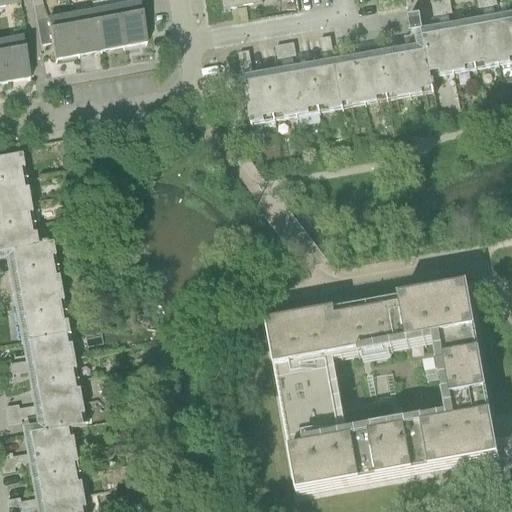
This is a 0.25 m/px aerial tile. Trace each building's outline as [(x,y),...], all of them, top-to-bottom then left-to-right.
[(39,0),(30,0),(32,9),(41,7),(39,0)] [(221,0),(223,12),(262,5),(261,0),(221,0)] [(245,86),(243,86),(243,89),(244,89),(251,130),(253,130),(253,129),(274,125),(274,126),(276,125),(297,121),(297,122),(298,122),(298,121),(319,117),(319,118),(321,118),(320,117),(341,113),(341,114),(343,114),(343,113),(364,109),(364,110),(365,110),(365,109),(387,105),(387,106),(388,106),(388,105),(398,103),(409,101),(410,102),(411,102),(411,101),(432,97),(432,99),(434,99),(433,91),(435,90),(434,85),(432,86),(431,82),(453,78),(453,79),(455,79),(454,77),(475,74),(475,75),(477,75),(477,74),(498,70),(498,71),(500,71),(499,69),(511,67),(511,25),(496,29),(493,8),(496,8),(495,3),(494,0),(476,0),(476,1),(478,11),(483,10),(486,30),(469,33),(469,32),(468,32),(468,33),(451,36),(448,16),(451,16),(450,6),(449,3),(432,7),(432,9),(434,19),(438,18),(441,38),(425,41),(424,39),(423,39),(420,18),(408,20),(409,27),(411,40),(406,47),(407,54),(401,55),(389,57),(334,66),(335,72),(313,76),(313,75),(311,75),(312,76),(295,79),(294,73),(292,59),(295,59),(293,47),(274,50),(277,62),(281,61),(284,75),(285,81),(268,84),(268,82),(266,83),(267,84),(245,88),(245,86)] [(115,9),(114,9),(122,52),(123,52),(123,51),(143,47),(143,48),(145,48),(144,47),(145,47),(138,7),(137,7),(137,5),(135,6),(135,7),(116,11),(115,9)] [(93,14),(92,14),(100,57),(101,56),(100,55),(121,51),(122,52),(114,9),(114,10),(114,11),(93,15),(93,14)] [(70,18),(69,18),(77,61),(78,61),(78,59),(99,55),(99,57),(100,57),(92,14),(91,14),(91,15),(70,19),(70,18)] [(47,24),(35,26),(37,34),(39,49),(50,47),(53,63),(54,64),(54,65),(56,65),(56,63),(76,60),(76,61),(77,61),(69,18),(68,18),(69,20),(48,23),(48,22),(47,22),(47,24)] [(0,61),(5,87),(5,86),(26,82),(26,83),(28,83),(28,82),(20,40),(19,40),(19,42),(0,45),(0,61)] [(329,40),(319,42),(323,63),(333,61),(329,40)] [(238,56),(241,77),(251,76),(248,55),(238,56)] [(278,153),(267,155),(269,165),(280,163),(278,153)] [(42,436),(36,437),(24,439),(25,441),(27,441),(30,457),(10,460),(10,457),(0,458),(0,476),(13,475),(12,471),(31,467),(34,484),(33,484),(34,486),(37,502),(19,505),(18,501),(5,504),(5,511),(81,511),(79,501),(81,501),(80,499),(79,500),(75,479),(77,479),(76,477),(75,477),(72,457),(73,456),(73,454),(71,455),(68,433),(85,430),(85,428),(83,428),(79,408),(80,408),(80,407),(79,407),(75,386),(77,385),(76,384),(75,384),(71,363),(72,363),(72,361),(71,361),(67,340),(68,340),(68,338),(66,339),(63,317),(64,317),(64,315),(62,315),(59,294),(60,294),(60,293),(58,293),(55,272),(56,272),(56,270),(54,271),(51,250),(53,249),(52,248),(35,251),(32,229),(33,229),(33,228),(31,228),(28,206),(29,206),(29,205),(27,205),(24,184),(25,184),(25,182),(23,182),(20,162),(21,162),(21,160),(0,163),(0,275),(0,276),(7,275),(20,348),(26,347),(30,365),(9,368),(8,364),(0,365),(0,384),(11,382),(10,378),(31,375),(34,391),(33,391),(33,393),(34,392),(37,409),(17,413),(16,409),(3,412),(6,429),(19,427),(19,423),(40,419),(42,436)] [(466,291),(267,326),(298,498),(497,462),(474,334),(466,291)]
